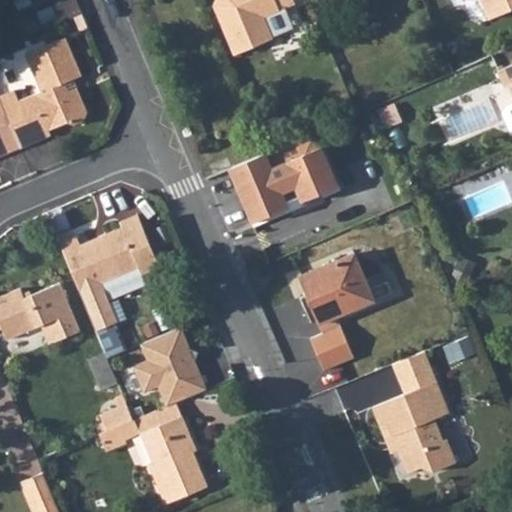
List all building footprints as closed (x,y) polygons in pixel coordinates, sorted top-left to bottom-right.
[(271,39),(263,17),(294,3),(292,0),(215,0),(213,6),(234,55),(271,39)] [(511,0),(483,0),(490,17),(511,8),(511,0)] [(47,130),(45,124),(63,117),(69,120),(74,120),(78,119),(80,116),(79,109),(68,84),(79,80),(66,55),(60,35),(22,51),(37,87),(16,96),(11,84),(0,89),(0,102),(6,117),(9,124),(21,119),(29,137),(47,130)] [(511,60),(494,69),(502,86),(505,84),(511,100),(511,101),(500,106),(498,112),(508,134),(511,132),(511,60)] [(9,124),(6,117),(0,119),(0,146),(2,150),(18,144),(17,142),(9,124)] [(9,124),(17,142),(29,137),(21,119),(9,124)] [(342,185),(326,144),(276,163),(271,151),(232,167),(255,221),(294,205),(289,192),(299,188),(305,201),(342,185)] [(117,221),(59,245),(76,284),(92,323),(113,315),(96,275),(134,260),(137,268),(156,260),(134,207),(115,215),(117,221)] [(354,250),(301,275),(309,293),(300,297),(311,320),(319,317),(321,322),(398,287),(392,275),(387,277),(382,268),(365,275),(354,250)] [(0,322),(4,333),(41,318),(49,337),(78,325),(58,276),(21,291),(18,283),(0,290),(0,322)] [(162,399),(172,394),(184,389),(178,374),(185,372),(181,361),(188,358),(190,353),(195,344),(186,341),(177,320),(137,337),(143,353),(129,359),(140,385),(154,379),(162,399)] [(374,403),(384,426),(390,424),(395,436),(403,432),(408,444),(398,449),(408,470),(430,461),(442,467),(463,458),(453,437),(445,434),(435,413),(449,407),(422,348),(392,361),(406,390),(374,403)] [(202,382),(190,353),(188,358),(181,361),(185,372),(178,374),(184,389),(202,382)] [(147,453),(145,463),(158,495),(201,478),(183,434),(186,433),(172,394),(162,399),(130,412),(137,430),(147,453)] [(130,412),(123,397),(96,408),(102,423),(130,412)] [(137,430),(130,412),(102,423),(94,427),(101,444),(137,430)] [(41,463),(20,471),(37,511),(39,511),(58,504),(41,463)]
